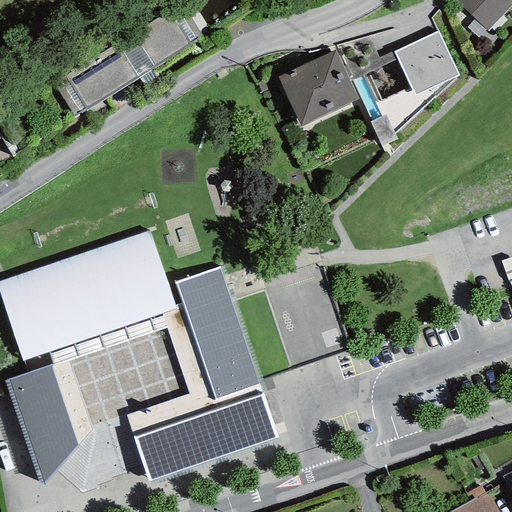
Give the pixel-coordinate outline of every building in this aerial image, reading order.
[(511,0),(451,0),(450,1),(486,31),(511,2),(511,0)] [(181,2),(59,79),(79,111),(201,34),(181,2)] [(438,31),(395,51),(414,92),(457,73),(438,31)] [(333,46),(269,77),(294,129),(358,98),(333,46)] [(219,270),(172,285),(210,400),(257,385),(219,270)] [(54,359),(8,373),(40,477),(70,467),(76,488),(103,480),(78,396),(80,396),(74,376),(61,380),(54,359)] [(259,396),(130,440),(146,486),(275,442),(259,396)]
